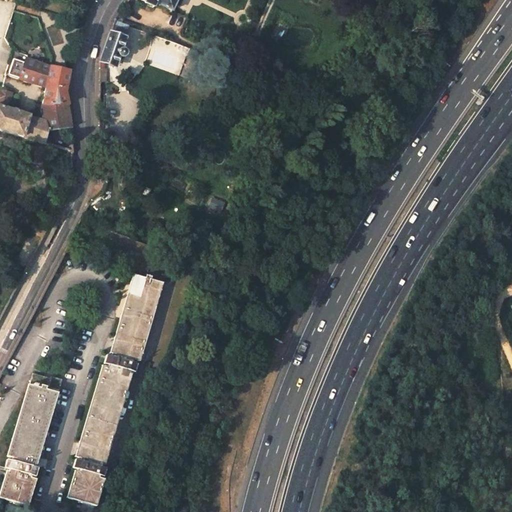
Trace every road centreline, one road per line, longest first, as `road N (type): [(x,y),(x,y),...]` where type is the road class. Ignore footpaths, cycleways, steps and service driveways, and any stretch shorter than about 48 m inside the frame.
road 1 (trunk): [(511,17),(343,274),(289,396),(254,511)]
road 2 (trunk): [(296,511),(327,413),(383,292),(511,101)]
road 3 (primary): [(112,0),(89,63),(79,200),(0,349)]
